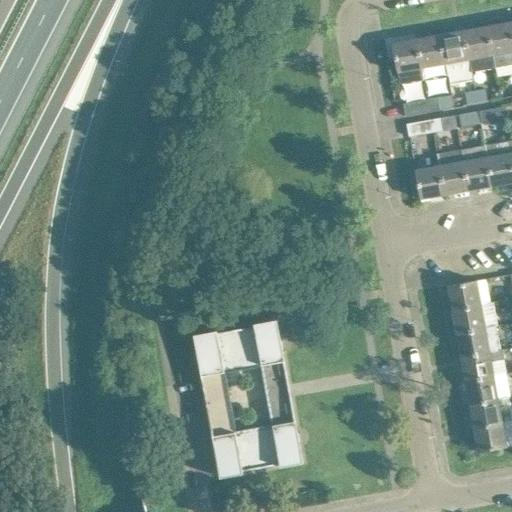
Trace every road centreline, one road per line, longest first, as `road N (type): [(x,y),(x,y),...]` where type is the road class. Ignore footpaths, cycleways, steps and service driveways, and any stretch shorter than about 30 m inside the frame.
road 1 (motorway): [(69,511),(53,264),(76,149),(124,0)]
road 2 (residential): [(391,261),(350,36),(369,3),(390,0)]
road 3 (residential): [(431,501),(391,261)]
road 4 (motorway): [(0,211),(110,0)]
